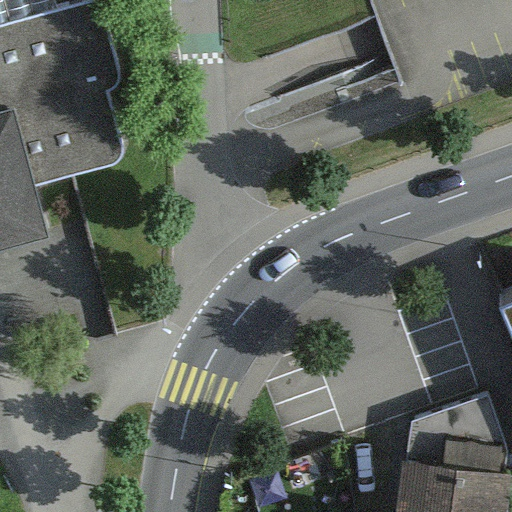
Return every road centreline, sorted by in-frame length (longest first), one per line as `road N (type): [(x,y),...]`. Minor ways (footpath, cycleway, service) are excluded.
road 1 (residential): [(241,313),(220,239),(203,0)]
road 2 (tertiary): [(241,313),(313,252),(511,176)]
road 3 (tertiary): [(171,511),(191,408),(241,313)]
